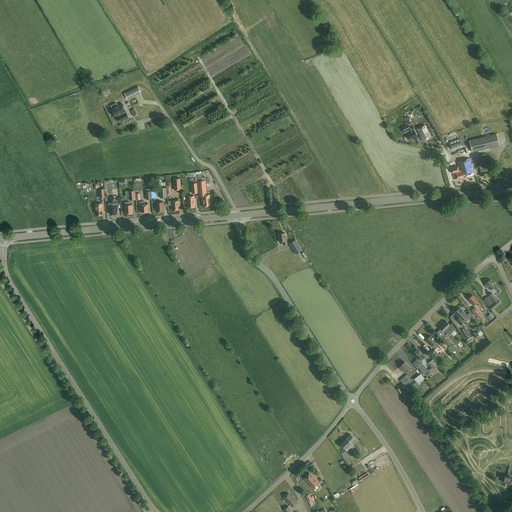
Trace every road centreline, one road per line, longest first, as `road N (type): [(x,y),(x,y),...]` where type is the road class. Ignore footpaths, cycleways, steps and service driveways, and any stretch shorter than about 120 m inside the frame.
road 1 (tertiary): [(155,511),(7,279),(1,239)]
road 2 (tertiary): [(239,215),(511,193)]
road 3 (tertiary): [(1,239),(239,215)]
road 4 (unclassified): [(352,400),(272,276),(245,253),(239,215)]
road 5 (unclassified): [(352,400),(494,255)]
road 6 (unclassified): [(245,511),(352,400)]
road 7 (unclassified): [(423,511),(352,400)]
